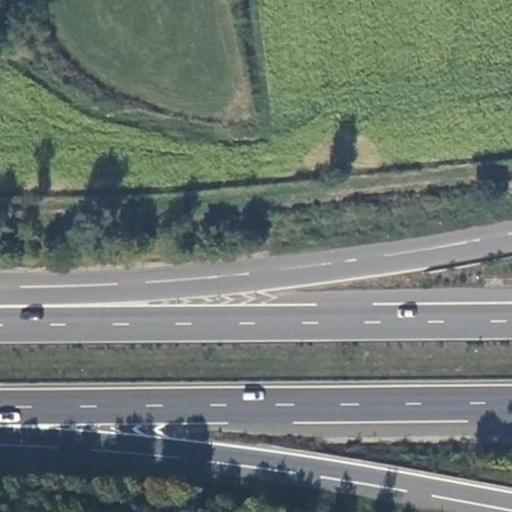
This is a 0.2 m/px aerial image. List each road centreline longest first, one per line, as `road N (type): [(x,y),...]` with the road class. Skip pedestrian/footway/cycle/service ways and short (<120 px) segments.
road 1 (trunk): [(0,435),(233,454),(511,501)]
road 2 (trunk): [(511,240),(219,285),(0,296)]
road 3 (trunk): [(0,409),(511,404)]
road 4 (trunk): [(511,318),(0,322)]
